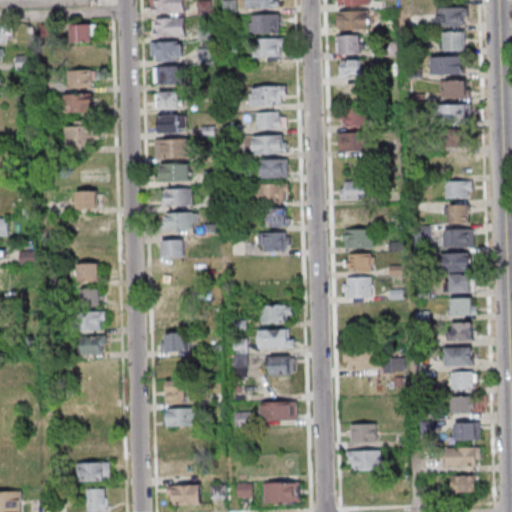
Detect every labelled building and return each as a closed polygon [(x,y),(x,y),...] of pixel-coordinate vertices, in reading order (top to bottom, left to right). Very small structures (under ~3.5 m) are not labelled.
[(185,11),(184,0),(154,0),(154,11),(185,11)] [(468,25),(468,7),(438,7),(438,25),(468,25)] [(367,29),(367,10),(342,10),(342,29),(367,29)] [(281,33),(281,14),(250,14),(250,33),(281,33)] [(155,36),(186,36),(186,17),(155,17),(155,36)] [(71,23),(71,41),(95,41),(95,23),(71,23)] [(446,49),(466,49),(466,31),(446,31),(446,49)] [(336,35),(336,53),(364,53),(364,35),(336,35)] [(252,38),(252,56),(281,56),(281,38),(252,38)] [(152,61),(183,61),(183,41),(152,41),(152,61)] [(30,68),(30,55),(17,55),(17,68),(30,68)] [(463,56),(433,56),(433,73),(463,73),(463,56)] [(361,59),(342,59),(342,78),(361,78),(361,59)] [(281,63),(254,63),(254,80),(281,80),(281,63)] [(155,65),(155,84),(186,84),(186,65),(155,65)] [(95,69),(68,69),(68,87),(95,87),(95,69)] [(470,96),(470,80),(442,80),(442,96),(470,96)] [(251,105),(286,105),(286,86),(251,86),(251,105)] [(184,91),(156,91),(156,108),(184,108),(184,91)] [(65,93),(65,111),(94,111),(94,93),(65,93)] [(470,104),(441,104),(441,121),(470,121),(470,104)] [(339,125),(369,125),(369,108),(339,108),(339,125)] [(258,128),(287,128),(287,111),(258,111),(258,128)] [(186,114),(159,114),(159,133),(186,133),(186,114)] [(66,145),(98,145),(98,125),(66,125),(66,145)] [(365,132),(339,132),(339,150),(365,150),(365,132)] [(288,135),(254,135),(254,153),(288,153),(288,135)] [(156,139),(156,158),(190,158),(190,139),(156,139)] [(262,159),(262,177),(289,177),(289,159),(262,159)] [(161,180),(191,180),(191,163),(161,163),(161,180)] [(473,180),(446,180),(446,197),(473,197),(473,180)] [(372,181),(340,181),(340,199),(372,199),(372,181)] [(254,183),(254,201),(290,201),(290,183),(254,183)] [(193,188),(163,188),(163,204),(193,204),(193,188)] [(100,190),(75,190),(75,208),(100,208),(100,190)] [(469,222),(469,203),(450,203),(450,222),(469,222)] [(341,222),(366,222),(366,204),(341,204),(341,222)] [(267,207),(267,225),(290,225),(290,207),(267,207)] [(199,212),(166,212),(166,228),(199,228),(199,212)] [(10,218),(0,217),(0,236),(10,236),(10,218)] [(103,218),(76,218),(76,236),(103,236),(103,218)] [(374,246),(374,228),(345,228),(345,246),(374,246)] [(474,228),(445,228),(445,247),(474,247),(474,228)] [(259,250),(290,250),(290,231),(259,231),(259,250)] [(185,239),(161,239),(161,257),(185,257),(185,239)] [(473,271),(473,252),(443,252),(443,271),(473,271)] [(373,253),(347,253),(347,271),(373,271),(373,253)] [(76,280),(104,280),(104,263),(76,263),(76,280)] [(446,274),(446,292),(474,292),(474,274),(446,274)] [(344,276),(344,296),(372,296),(372,276),(344,276)] [(195,303),(195,283),(162,283),(162,303),(195,303)] [(101,304),(101,288),(82,288),(82,304),(101,304)] [(477,314),(477,298),(452,298),(452,314),(477,314)] [(293,303),(262,303),(262,323),(293,323),(293,303)] [(186,309),(165,309),(165,326),(186,326),(186,309)] [(106,329),(106,310),(84,310),(84,329),(106,329)] [(449,340),(473,340),(473,322),(449,322),(449,340)] [(294,347),(294,328),(258,328),(258,347),(294,347)] [(189,333),(163,333),(163,351),(189,351),(189,333)] [(106,353),(106,335),(82,335),(82,353),(106,353)] [(446,365),(474,365),(474,347),(446,347),(446,365)] [(405,370),(405,351),(345,351),(345,370),(405,370)] [(237,355),(237,370),(248,370),(248,355),(237,355)] [(295,374),(295,355),(270,355),(270,374),(295,374)] [(0,382),(13,383),(13,362),(0,362),(0,382)] [(452,371),(452,388),(477,388),(477,371),(452,371)] [(187,403),(187,380),(166,380),(166,403),(187,403)] [(451,395),(451,412),(474,412),(474,395),(451,395)] [(297,420),(297,401),(262,401),(262,420),(297,420)] [(197,407),(167,407),(167,425),(197,425),(197,407)] [(481,422),(455,422),(455,439),(481,439),(481,422)] [(378,424),(350,424),(350,441),(378,441),(378,424)] [(79,432),(79,454),(111,454),(111,432),(79,432)] [(447,447),(447,466),(481,466),(481,447),(447,447)] [(383,450),(348,450),(348,469),(383,469),(383,450)] [(164,457),(164,478),(197,478),(197,457),(164,457)] [(112,481),(112,462),(79,462),(79,481),(112,481)] [(477,494),(477,475),(453,475),(453,494),(477,494)] [(252,482),(238,482),(238,497),(252,497),(252,482)] [(265,503),(301,503),(301,482),(265,482),(265,503)] [(202,484),(169,484),(169,504),(202,504),(202,484)] [(88,511),(107,511),(107,487),(88,487),(88,511)] [(0,511),(24,511),(24,490),(0,490),(0,511)]
